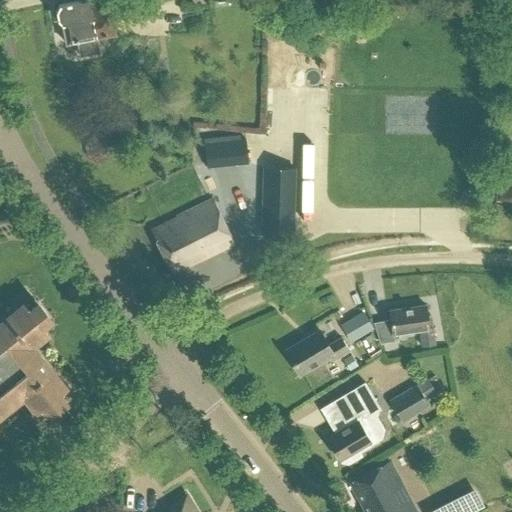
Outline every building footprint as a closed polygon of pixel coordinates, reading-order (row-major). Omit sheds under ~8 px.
[(62,24),(65,43),(76,41),(79,56),(98,52),(96,37),(115,34),(112,20),(129,17),(126,0),(94,6),(92,0),(89,0),(88,0),(79,0),(58,4),(55,10),(57,19),(62,24)] [(279,4),(280,13),(293,12),(292,3),(279,4)] [(246,137),(205,142),(202,142),(205,167),(249,163),(246,137)] [(511,147),(507,147),(504,165),(500,164),(498,181),(494,181),(492,203),(503,204),(504,197),(511,198),(511,147)] [(260,232),(293,233),(296,167),(262,166),(260,232)] [(166,259),(173,256),(179,270),(233,244),(212,199),(177,216),(178,217),(151,229),(166,259)] [(0,412),(24,393),(37,409),(44,403),(50,411),(70,395),(29,345),(54,325),(37,305),(31,309),(26,302),(0,322),(0,412)] [(388,310),(392,334),(419,330),(421,347),(434,345),(432,327),(428,328),(425,305),(388,310)] [(371,328),(361,311),(340,323),(350,342),(371,328)] [(350,350),(341,337),(328,345),(319,330),(285,350),(300,375),(330,357),(333,361),(350,350)] [(319,409),(334,433),(326,438),(339,460),(340,459),(343,462),(348,464),(361,455),(359,452),(372,445),(371,444),(386,434),(393,430),(364,382),(319,409)] [(386,405),(397,424),(425,406),(414,388),(386,405)] [(440,431),(453,445),(460,438),(446,425),(440,431)] [(414,511),(388,462),(351,481),(366,510),(363,511),(414,511)] [(165,509),(162,511),(193,511),(185,497),(171,506),(165,509)] [(465,511),(459,499),(449,504),(453,511),(465,511)]
